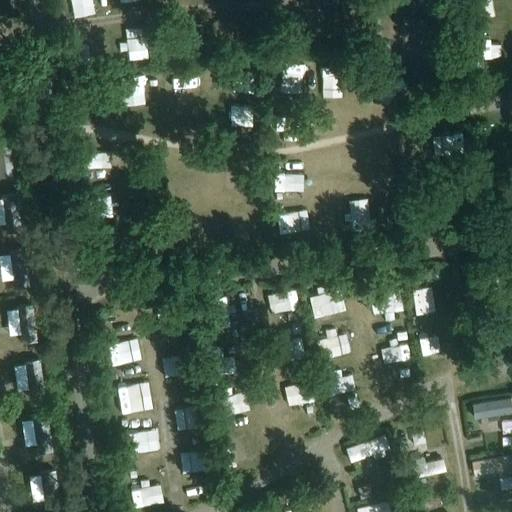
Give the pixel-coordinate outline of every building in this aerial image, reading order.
[(421,10),(421,25),(440,26),(440,10),(421,10)] [(153,27),(135,30),(139,50),(157,46),(153,27)] [(356,87),(357,59),(339,58),(337,86),(356,87)] [(261,83),(260,67),(229,68),(230,85),(261,83)] [(288,68),(289,83),(314,82),(314,67),(288,68)] [(132,97),(151,100),(156,71),(136,68),(132,97)] [(202,87),(202,68),(187,68),(187,87),(202,87)] [(245,101),(245,115),(263,115),(263,100),(245,101)] [(302,108),(286,110),(287,121),(303,120),(302,108)] [(17,136),(0,135),(0,150),(16,151),(17,136)] [(100,164),(121,164),(120,148),(100,149),(100,164)] [(241,156),(241,176),(253,176),(253,156),(241,156)] [(321,189),(321,173),(291,174),(291,189),(321,189)] [(0,196),(21,196),(21,181),(0,181),(0,196)] [(115,202),(128,202),(127,187),(115,187),(115,202)] [(369,192),(371,216),(385,215),(383,191),(369,192)] [(234,213),(263,223),(268,209),(239,199),(234,213)] [(296,203),(297,219),(324,218),(323,202),(296,203)] [(0,227),(0,241),(18,241),(17,227),(0,227)] [(8,291),(35,284),(31,269),(4,276),(8,291)] [(430,271),(429,289),(455,290),(456,271),(430,271)] [(343,279),(323,282),(326,308),(346,306),(343,279)] [(227,289),(229,319),(245,318),(243,288),(227,289)] [(417,308),(416,291),(393,293),(394,310),(417,308)] [(284,314),(313,314),(312,294),(284,295),(284,314)] [(39,317),(12,318),(12,333),(40,332),(39,317)] [(315,329),(298,330),(300,348),(317,347),(315,329)] [(362,332),(336,335),(339,356),(365,353),(362,332)] [(154,334),(136,335),(137,353),(155,352),(154,334)] [(249,359),(246,341),(229,344),(233,362),(249,359)] [(197,346),(184,348),(187,369),(200,367),(197,346)] [(502,369),(511,368),(511,350),(502,350),(502,369)] [(50,362),(18,365),(20,381),(52,378),(50,362)] [(301,374),(306,393),(326,388),(322,369),(301,374)] [(161,379),(130,385),(134,407),(165,402),(161,379)] [(257,382),(242,388),(246,399),(261,394),(257,382)] [(502,388),(478,391),(481,416),(505,413),(502,388)] [(190,418),(213,417),(212,399),(189,400),(190,418)] [(25,410),(25,424),(54,423),(54,409),(25,410)] [(505,422),(486,426),(488,438),(508,433),(505,422)] [(375,458),(386,454),(383,444),(398,439),(394,427),(367,436),(375,458)] [(145,436),(148,451),(170,448),(168,432),(145,436)] [(219,432),(192,433),(193,461),(220,460),(219,432)] [(241,461),(259,460),(258,445),(240,446),(241,461)] [(511,447),(485,453),(489,469),(511,464),(511,447)] [(430,455),(432,465),(458,459),(456,449),(430,455)] [(31,470),(60,468),(59,454),(31,456),(31,470)] [(148,485),(166,480),(161,461),(143,465),(148,485)] [(315,511),(315,492),(301,492),(301,511),(315,511)] [(369,499),(372,511),(397,506),(395,494),(369,499)]
